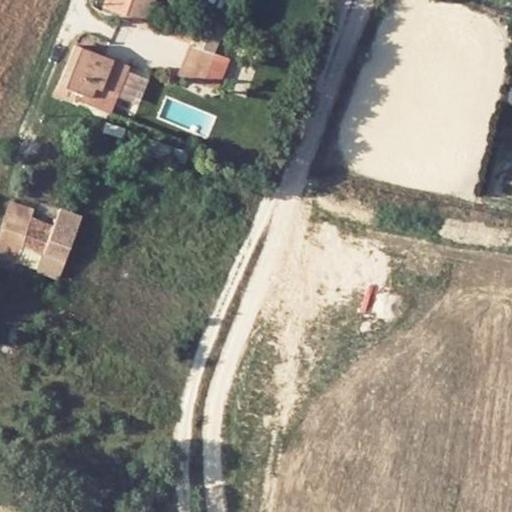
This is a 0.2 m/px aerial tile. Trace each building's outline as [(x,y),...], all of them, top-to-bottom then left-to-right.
[(104,0),(100,13),(142,28),(146,19),(152,0),(104,0)] [(193,35),(189,46),(211,53),(223,26),(201,17),(193,35)] [(146,19),(142,28),(189,46),(193,35),(146,19)] [(94,85),(102,87),(112,61),(71,46),(62,73),(82,80),(76,94),(86,98),(83,106),(84,106),(94,85)] [(211,53),(189,46),(177,75),(201,86),(211,53)] [(211,53),(201,86),(217,91),(230,61),(211,53)] [(84,106),(108,116),(127,66),(112,61),(102,87),(94,85),(84,106)] [(66,90),(76,94),(82,80),(62,73),(55,94),(62,97),(66,90)] [(62,97),(83,106),(86,98),(76,94),(66,90),(62,97)] [(152,138),(147,150),(176,162),(181,151),(152,138)] [(22,245),(41,252),(44,244),(68,252),(83,214),(58,206),(51,226),(31,219),(32,215),(14,210),(10,226),(1,223),(0,224),(0,259),(14,264),(22,245)] [(14,264),(34,271),(41,252),(22,245),(14,264)]
